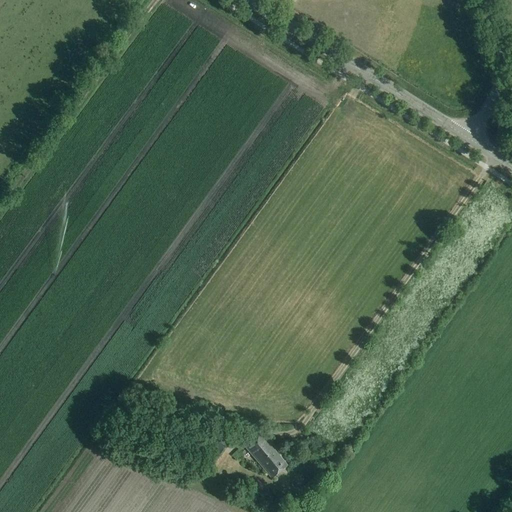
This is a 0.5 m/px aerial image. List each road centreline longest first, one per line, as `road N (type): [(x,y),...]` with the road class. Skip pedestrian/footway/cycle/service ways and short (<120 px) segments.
road 1 (track): [(497,156),(298,428)]
road 2 (tertiary): [(467,136),(249,0)]
road 3 (track): [(151,0),(0,204)]
road 4 (track): [(44,511),(98,436),(198,471)]
road 5 (tertiary): [(467,136),(500,77),(485,0)]
